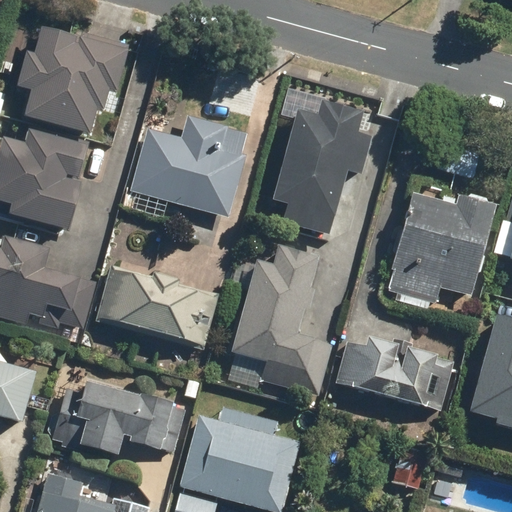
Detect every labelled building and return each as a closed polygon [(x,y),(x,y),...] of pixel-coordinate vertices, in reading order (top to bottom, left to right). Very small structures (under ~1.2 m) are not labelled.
[(29,94),(23,120),(93,136),(99,111),(105,112),(109,94),(119,96),(130,48),(39,26),(33,50),(25,48),(15,90),(29,94)] [(277,118),(294,123),(271,203),(286,207),(282,223),(332,237),(350,175),(362,178),(380,116),(286,89),(277,118)] [(129,191),(135,193),(130,210),(165,220),(170,203),(227,220),(252,133),(187,114),(180,139),(147,129),(129,191)] [(25,145),(0,139),(0,202),(11,205),(8,218),(71,233),(92,144),(29,129),(25,145)] [(482,154),(443,146),(438,171),(476,179),(482,154)] [(444,290),(480,298),(491,251),(483,249),(493,206),(412,188),(387,299),(439,310),(444,290)] [(47,268),(51,247),(3,236),(1,245),(0,244),(0,318),(81,336),(94,278),(47,268)] [(302,333),(324,256),(275,242),(269,262),(258,259),(222,380),(316,408),(335,343),(302,333)] [(110,263),(93,326),(201,355),(218,292),(110,263)] [(511,319),(498,315),(470,409),(497,417),(495,424),(511,429),(511,319)] [(375,376),(416,387),(422,407),(444,413),(459,358),(350,329),(335,384),(358,390),(375,376)] [(0,419),(25,426),(39,373),(0,361),(0,419)] [(69,385),(61,413),(87,420),(80,445),(122,457),(127,440),(175,453),(188,405),(86,377),(83,389),(69,385)] [(223,406),(219,421),(195,414),(176,486),(271,511),(282,511),(301,443),(273,435),(277,421),(223,406)] [(146,511),(148,507),(114,499),(113,506),(79,498),(83,481),(47,472),(36,511),(146,511)] [(215,511),(217,508),(177,499),(173,511),(215,511)]
